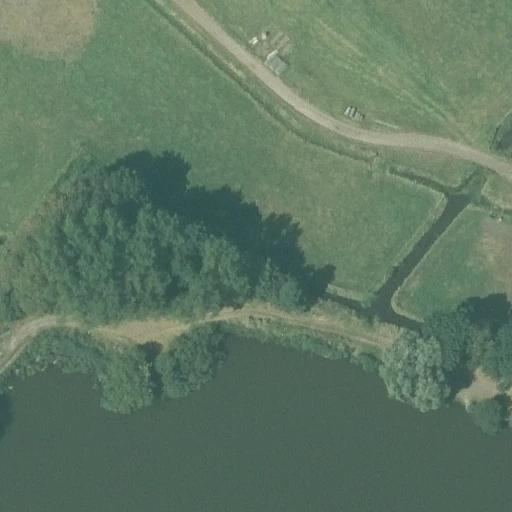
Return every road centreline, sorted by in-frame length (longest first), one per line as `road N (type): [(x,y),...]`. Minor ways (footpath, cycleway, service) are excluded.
road 1 (track): [(511,393),(271,313),(56,320),(13,334),(0,347)]
road 2 (track): [(511,171),(428,143),(357,134),(314,115),(180,0)]
